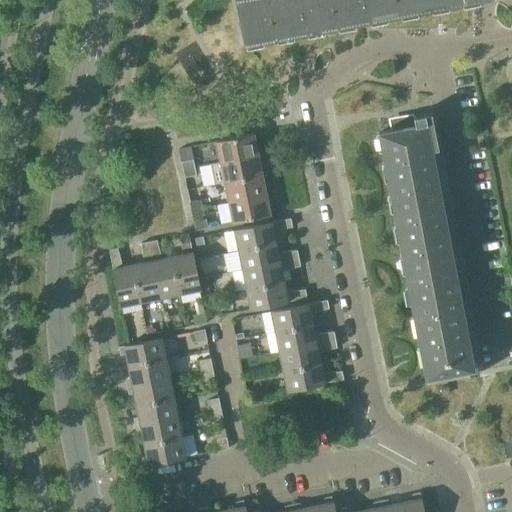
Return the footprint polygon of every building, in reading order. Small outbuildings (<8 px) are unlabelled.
[(236,0),(245,42),(464,0),(236,0)] [(399,129),(379,133),(426,379),(469,370),(426,144),(431,143),(425,115),(398,120),(399,129)] [(221,161),(259,154),(254,133),(217,140),(221,161)] [(183,169),(194,167),(193,160),(186,161),(183,149),(179,149),(183,169)] [(221,161),(212,163),(216,183),(225,181),(225,182),(263,174),(259,154),(221,161)] [(194,167),(183,169),(185,178),(196,175),(194,167)] [(267,195),(263,174),(225,182),(230,202),(267,195)] [(267,195),(230,202),(234,223),(271,216),(267,195)] [(191,210),(203,207),(201,200),(190,202),(191,210)] [(205,215),(203,207),(191,210),(193,218),(205,215)] [(239,250),(277,242),(275,232),(293,227),(291,218),(235,229),(239,250)] [(205,220),(194,222),(196,231),(207,228),(205,220)] [(173,257),(180,294),(201,290),(189,233),(180,235),(183,254),(173,257)] [(180,294),(173,257),(163,259),(157,240),(149,241),(161,298),(180,294)] [(161,298),(149,241),(141,243),(143,262),(133,264),(141,302),(161,298)] [(279,252),(277,242),(239,250),(243,269),(299,258),(297,250),(279,252)] [(141,302),(133,264),(123,267),(118,248),(109,250),(120,306),(141,302)] [(299,258),(243,269),(247,288),(284,281),(282,271),(301,266),(299,258)] [(284,281),(247,288),(251,309),(307,297),(306,289),(286,292),(284,281)] [(275,332),(313,324),(310,313),(329,309),(327,300),(271,311),(275,332)] [(313,324),(275,332),(279,351),(335,340),(334,331),(315,335),(313,324)] [(195,343),(207,340),(204,330),(193,332),(195,343)] [(128,366),(166,358),(162,338),(118,347),(120,354),(125,352),(128,366)] [(337,348),(335,340),(279,351),(283,371),(321,363),(319,352),(337,348)] [(246,344),(238,345),(241,359),(249,358),(246,344)] [(166,358),(128,366),(130,380),(125,381),(126,387),(170,378),(166,358)] [(201,372),(213,369),(210,359),(199,361),(201,372)] [(323,373),(321,363),(283,371),(287,391),(344,379),(342,371),(323,373)] [(213,369),(201,372),(203,382),(215,380),(213,369)] [(170,378),(126,387),(128,392),(133,391),(136,405),(174,398),(170,378)] [(174,398),(136,405),(139,419),(133,420),(134,426),(178,417),(174,398)] [(209,411),(221,409),(219,398),(207,401),(209,411)] [(221,409),(209,411),(211,421),(223,419),(221,409)] [(178,417),(134,426),(136,432),(141,431),(144,444),(182,437),(178,417)] [(511,436),(503,439),(506,458),(511,456),(511,436)] [(182,437),(144,444),(147,458),(141,459),(142,466),(186,457),(182,437)] [(215,440),(217,451),(229,448),(226,438),(215,440)] [(401,503),(402,511),(423,511),(420,493),(414,494),(415,500),(401,503)] [(312,507),(313,511),(334,511),(332,497),(326,498),(327,504),(312,507)] [(238,507),(224,510),(224,511),(245,511),(243,500),(237,502),(238,507)] [(386,500),(380,501),(382,511),(402,511),(401,503),(387,505),(386,500)] [(376,508),(362,511),(382,511),(380,501),(375,503),(376,508)]
